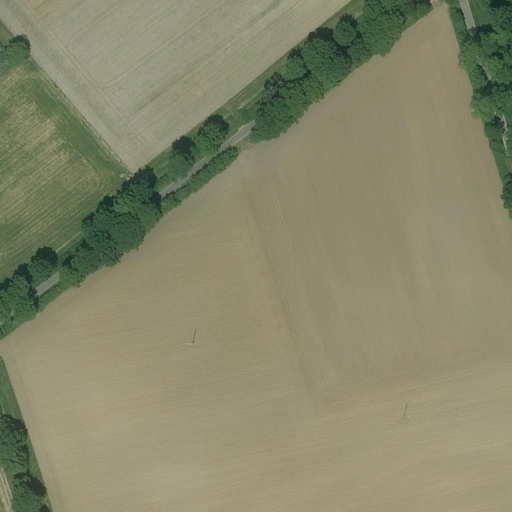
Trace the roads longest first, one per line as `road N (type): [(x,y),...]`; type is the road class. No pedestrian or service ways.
road 1 (unclassified): [(0,320),(411,0)]
road 2 (unclassified): [(462,0),(511,163)]
